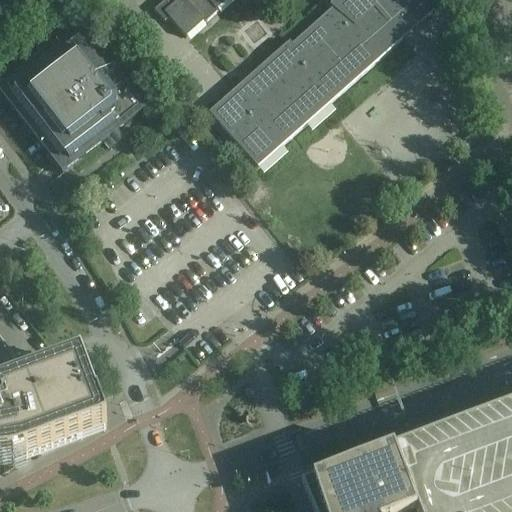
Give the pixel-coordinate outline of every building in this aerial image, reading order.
[(211,115),(259,169),(433,14),(430,8),(427,2),(426,0),(126,0),(111,14),(129,35),(154,13),(165,25),(170,20),(187,39),(203,25),(205,27),(221,13),(219,11),(231,0),(337,0),(331,7),(334,10),(294,46),(291,43),(211,115)] [(146,109),(80,25),(0,88),(0,95),(63,175),(146,109)] [(179,111),(189,123),(198,115),(188,103),(179,111)] [(486,123),(462,145),(468,151),(492,129),(486,123)] [(12,467),(106,433),(97,408),(82,366),(32,385),(0,343),(0,468),(3,468),(9,468),(12,467)] [(511,511),(511,408),(464,427),(393,453),(415,511),(511,511)] [(415,511),(393,453),(302,487),(311,511),(415,511)]
